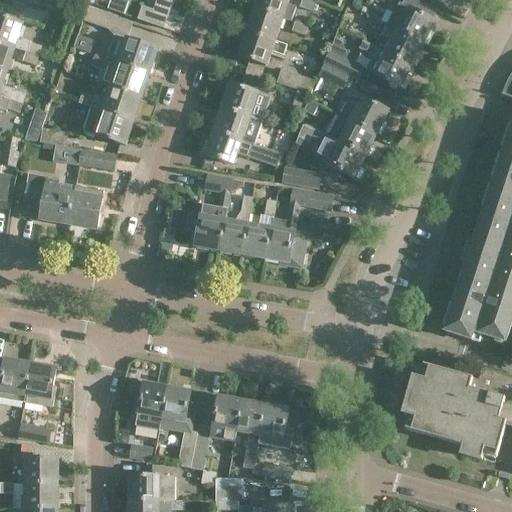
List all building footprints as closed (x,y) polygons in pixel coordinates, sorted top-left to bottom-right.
[(53,10),(56,0),(30,0),(29,3),(53,10)] [(157,0),(154,11),(142,7),(138,20),(164,29),(174,0),(157,0)] [(258,0),(255,10),(282,19),(290,22),(295,7),(287,5),(288,0),(258,0)] [(303,0),(302,0),(300,8),(312,12),(315,4),(303,0)] [(388,26),(424,45),(435,22),(432,20),(437,12),(413,0),(404,0),(402,5),(400,3),(388,26)] [(87,8),(83,21),(108,29),(112,17),(87,8)] [(247,33),(274,43),(282,19),(255,10),(247,33)] [(0,43),(15,49),(26,53),(39,57),(42,47),(18,39),(23,25),(0,16),(0,43)] [(424,45),(388,26),(374,19),(371,26),(382,32),(381,34),(393,41),(386,53),(412,67),(424,45)] [(294,23),(292,31),(304,35),(307,27),(294,23)] [(266,67),(271,53),(284,57),(287,47),(274,43),(247,33),(239,58),(266,67)] [(127,40),(123,52),(111,49),(107,60),(150,74),(158,50),(127,40)] [(373,61),(367,72),(401,89),(412,67),(386,53),(363,42),(359,50),(370,55),(369,58),(373,61)] [(0,70),(7,73),(15,49),(0,43),(0,70)] [(330,52),(324,64),(325,65),(349,77),(358,81),(364,69),(346,60),(330,52)] [(36,67),(39,57),(26,53),(23,62),(36,67)] [(107,60),(94,56),(91,66),(101,70),(97,83),(111,88),(142,98),(150,74),(107,60)] [(325,65),(318,78),(343,90),(349,77),(325,65)] [(27,95),(13,91),(14,89),(3,85),(7,73),(0,70),(0,96),(23,105),(27,95)] [(277,83),(311,94),(315,81),(281,70),(277,83)] [(266,83),(245,76),(242,84),(263,91),(266,83)] [(511,323),(511,79),(511,81),(509,85),(507,89),(505,94),(505,96),(503,95),(502,96),(511,98),(511,127),(445,333),(472,341),(474,333),(505,344),(511,323)] [(230,84),(221,109),(249,118),(260,122),(262,122),(270,98),(257,94),(230,84)] [(107,99),(97,96),(96,98),(84,94),(81,104),(103,112),(134,122),(142,98),(111,88),(107,99)] [(389,112),(347,90),(342,99),(349,103),(342,116),(351,121),(377,134),(389,112)] [(23,105),(0,96),(0,109),(7,112),(8,109),(20,114),(23,105)] [(36,109),(32,119),(43,123),(47,113),(36,109)] [(249,118),(221,109),(213,132),(241,142),(249,118)] [(126,146),(134,122),(103,112),(95,136),(126,146)] [(351,121),(340,143),(365,156),(377,134),(351,121)] [(258,130),(272,135),(275,127),(260,122),(258,130)] [(304,127),(299,138),(310,144),(312,139),(326,146),(318,160),(314,168),(319,170),(337,180),(341,173),(353,179),(365,156),(340,143),(317,131),(317,132),(307,127),(304,127)] [(41,145),(67,150),(70,135),(43,131),(41,145)] [(252,145),(241,142),(213,132),(205,156),(233,166),(236,155),(248,159),(249,154),(252,145)] [(6,138),(1,165),(15,167),(20,140),(6,138)] [(116,158),(82,152),(80,165),(114,171),(116,158)] [(270,152),(267,163),(277,166),(281,155),(270,152)] [(320,175),(285,169),(282,184),(318,190),(320,175)] [(0,200),(6,202),(10,178),(0,175),(0,200)] [(30,175),(24,207),(42,210),(40,220),(69,225),(70,217),(74,195),(75,188),(58,185),(47,183),(47,178),(30,175)] [(220,251),(225,221),(232,180),(208,176),(205,191),(221,193),(219,208),(203,205),(198,233),(194,232),(191,244),(196,245),(195,247),(220,251)] [(69,225),(97,230),(103,200),(102,200),(103,193),(92,190),(89,198),(74,195),(69,225)] [(271,230),(266,260),(266,263),(278,265),(279,262),(302,266),(307,236),(294,234),(299,206),(331,212),(334,197),(293,190),(287,222),(273,220),(271,230)] [(241,216),(235,223),(225,221),(220,251),(243,256),(248,226),(253,198),(244,197),(241,216)] [(266,201),(262,228),(248,226),(243,256),(266,260),(271,230),(273,220),(276,202),(266,201)] [(336,235),(336,240),(338,244),(344,245),(345,236),(336,235)] [(0,398),(24,403),(25,397),(31,365),(5,360),(0,390),(0,398)] [(25,397),(24,403),(53,408),(56,388),(53,387),(56,369),(31,365),(25,397)] [(485,448),(499,452),(506,424),(511,425),(511,407),(511,402),(511,377),(482,369),(479,381),(431,367),(427,380),(415,377),(412,390),(414,392),(413,397),(412,402),(408,403),(404,416),(416,419),(413,432),(463,446),(461,454),(482,460),(485,448)] [(138,414),(136,426),(160,430),(160,428),(162,419),(167,389),(144,384),(138,414)] [(162,419),(160,428),(184,433),(185,430),(192,431),(196,411),(188,410),(191,393),(167,389),(162,419)] [(235,442),(237,432),(242,402),(219,398),(214,426),(199,424),(198,432),(191,469),(205,471),(212,437),(235,442)] [(254,469),(255,463),(258,444),(265,406),(242,402),(237,432),(249,434),(243,468),(254,469)] [(286,429),(289,411),(265,406),(258,444),(290,450),(294,430),(286,429)] [(49,444),(51,431),(22,426),(19,439),(49,444)] [(191,469),(198,432),(185,430),(178,466),(191,469)] [(0,448),(0,450),(13,453),(15,444),(1,441),(0,448)] [(153,450),(132,446),(130,459),(151,462),(153,450)] [(59,459),(25,459),(25,485),(59,485),(59,459)] [(292,469),(265,464),(263,477),(289,482),(292,469)] [(175,502),(175,477),(163,477),(163,468),(143,468),(143,477),(130,477),(130,502),(175,502)] [(205,471),(203,483),(216,486),(216,479),(216,473),(205,471)] [(216,502),(244,502),(244,479),(216,479),(216,486),(216,502)] [(0,484),(0,494),(13,494),(13,485),(0,484)] [(58,510),(59,485),(25,485),(25,510),(58,510)] [(171,511),(172,510),(185,510),(185,502),(175,502),(130,502),(129,511),(171,511)] [(216,502),(216,510),(239,510),(238,511),(252,511),(252,506),(239,506),(239,502),(216,502)] [(252,506),(252,511),(293,511),(293,507),(290,507),(290,502),(264,502),(252,502),(252,506)]
